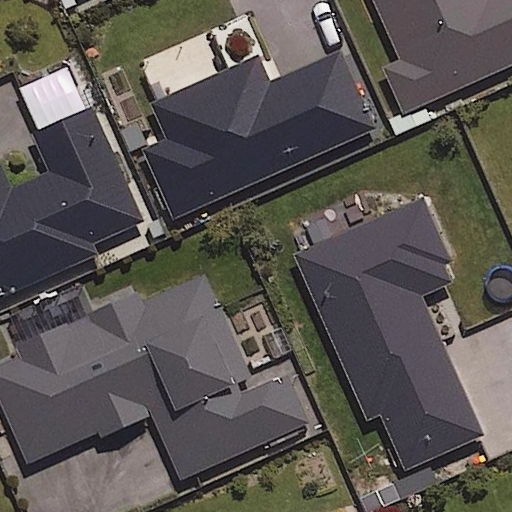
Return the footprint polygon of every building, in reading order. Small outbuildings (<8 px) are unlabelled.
[(511,0),(375,0),(405,64),(388,72),(409,117),(511,70),(511,0)] [(263,58),(157,103),(167,128),(145,137),(177,214),(372,132),(339,55),(274,83),(263,58)] [(47,169),(12,184),(5,166),(0,168),(0,296),(152,232),(101,111),(35,139),(47,169)] [(461,285),(425,204),(299,261),(373,425),(385,419),(410,474),(486,440),(423,302),(461,285)] [(0,362),(0,393),(33,469),(100,440),(104,451),(160,427),(186,486),(322,427),(292,360),(253,377),(211,279),(148,307),(145,299),(0,362)]
